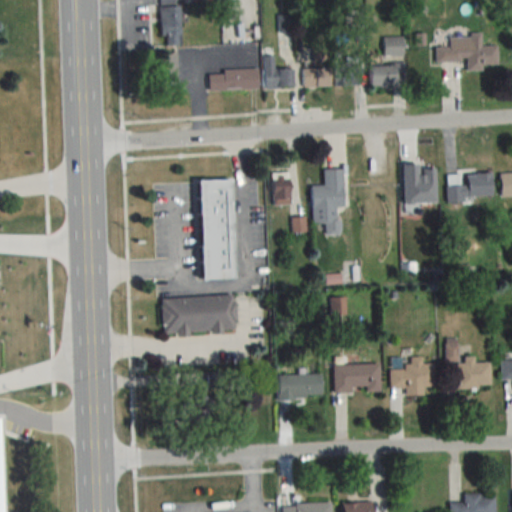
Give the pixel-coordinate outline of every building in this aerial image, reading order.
[(156,6),(156,45),(178,45),(178,6),(156,6)] [(463,62),(464,69),(494,68),(494,45),(478,46),(478,35),(445,35),(445,46),(431,46),(432,62),(463,62)] [(379,57),(401,57),(401,37),(379,37),(379,57)] [(151,81),(173,82),(173,53),(151,52),(151,81)] [(260,56),(260,88),(290,88),(290,69),(271,69),(271,56),(260,56)] [(329,85),(356,85),(356,62),(329,62),(329,85)] [(394,85),(394,65),(364,65),(364,85),(394,85)] [(299,86),(326,86),(326,68),(299,68),(299,86)] [(255,88),(254,69),(204,71),(205,91),(255,88)] [(306,186),(307,223),(321,223),(321,234),(336,233),(335,207),(340,207),(339,168),(319,169),(319,185),(306,186)] [(511,172),(496,173),(496,196),(511,195),(511,172)] [(488,173),(442,174),(442,201),(488,201),(488,173)] [(268,180),(268,205),(285,205),(285,174),(276,174),(276,180),(268,180)] [(233,278),(230,180),(192,181),(195,279),(233,278)] [(156,297),(157,335),(230,332),(229,295),(156,297)] [(486,386),(485,362),(470,363),(470,357),(454,358),(453,339),(442,340),(443,350),(449,349),(452,388),(486,386)] [(386,368),(386,388),(402,388),(402,396),(419,396),(419,387),(432,387),(432,363),(418,363),(418,356),(402,357),(402,368),(386,368)] [(499,381),(510,380),(510,389),(511,388),(511,360),(499,361),(499,381)] [(376,364),(329,365),(329,394),(376,393),(376,364)] [(318,374),(273,375),(274,399),(319,398),(318,374)] [(491,511),(491,494),(459,495),(460,502),(447,503),(446,511),(491,511)] [(278,511),(327,511),(327,503),(278,504),(278,511)] [(367,511),(367,503),(337,503),(337,511),(367,511)]
